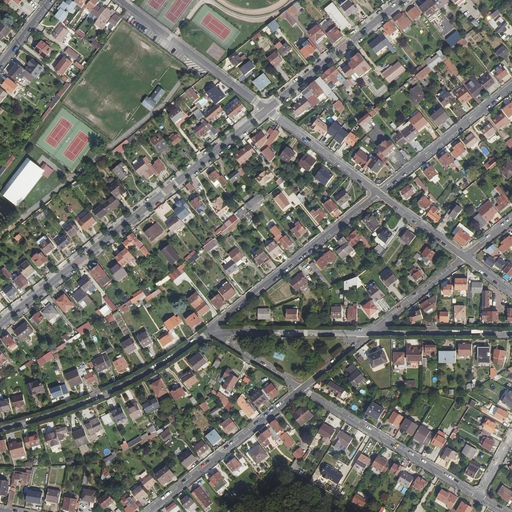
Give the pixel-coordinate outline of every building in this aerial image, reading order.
[(75,0),(74,2),(82,8),(88,0),(75,0)] [(99,2),(95,0),(88,0),(82,8),(80,10),(83,12),(85,8),(86,9),(85,11),(88,14),(90,12),(91,12),(96,6),(99,2)] [(426,0),(419,7),(420,8),(428,1),(427,0),(426,0)] [(430,0),(428,1),(440,15),(443,12),(440,8),(432,0),(430,0)] [(448,0),(432,0),(440,8),(449,1),(448,0)] [(341,7),(348,16),(352,13),(353,14),(358,11),(349,1),(341,7)] [(420,8),(431,22),(440,15),(428,1),(420,8)] [(59,11),(55,17),(62,22),(68,14),(67,13),(71,8),(64,2),(58,10),(59,11)] [(298,2),(293,5),(297,10),(302,7),(298,2)] [(324,10),(342,31),(350,24),(333,3),(324,10)] [(293,5),(287,11),(291,16),(298,11),(297,10),(293,5)] [(101,10),(96,6),(91,12),(88,16),(91,19),(94,15),(99,19),(105,10),(102,7),(101,10)] [(421,14),(416,7),(408,13),(413,20),(421,14)] [(114,14),(107,8),(105,10),(99,19),(95,23),(97,25),(98,24),(104,28),(106,25),(106,24),(105,23),(108,21),(114,14)] [(486,19),(498,33),(503,29),(504,31),(507,29),(505,27),(507,24),(501,16),(495,22),(493,19),(501,12),(498,9),(486,19)] [(291,16),(287,11),(281,15),(284,18),(286,17),(293,26),(297,23),(291,16)] [(402,30),(412,22),(404,13),(402,14),(401,13),(394,18),(395,21),(402,30)] [(116,14),(110,22),(116,27),(122,19),(116,14)] [(6,37),(12,29),(0,20),(0,39),(1,40),(4,36),(6,37)] [(273,33),(280,27),(275,20),(262,31),(264,33),(270,29),(273,33)] [(385,30),(382,33),(383,34),(386,38),(397,29),(390,21),(384,26),(385,27),(384,28),(385,30)] [(326,35),(333,45),(343,36),(338,30),(339,30),(338,28),(336,28),(333,24),(330,25),(325,30),(323,32),(325,35),(326,35)] [(61,43),(69,32),(61,26),(53,36),(61,43)] [(322,37),(325,35),(323,32),(318,26),(309,33),(318,44),(321,41),(323,39),(322,37)] [(44,30),(42,34),(48,38),(51,35),(44,30)] [(453,35),(459,41),(463,38),(458,31),(453,35)] [(376,54),(390,43),(386,38),(383,34),(369,45),(376,54)] [(446,41),(451,47),(457,43),(459,41),(453,35),(446,41)] [(459,41),(457,43),(460,46),(463,44),(465,46),(468,44),(465,40),(463,38),(459,41)] [(306,58),(317,49),(310,40),(299,48),(306,58)] [(91,44),(98,50),(101,46),(94,41),(91,44)] [(48,46),(50,44),(46,42),(45,44),(42,42),(34,52),(44,59),(52,49),(48,46)] [(275,46),(284,57),(292,50),(287,44),(283,46),(280,42),(275,46)] [(495,53),(500,60),(507,55),(508,56),(510,55),(509,53),(504,46),(495,53)] [(66,47),(63,51),(73,59),(76,55),(66,47)] [(270,61),(274,67),(283,60),(276,52),(268,59),(270,61)] [(350,65),(359,76),(363,73),(364,75),(372,69),(360,53),(352,60),(353,62),(350,65)] [(440,57),(456,77),(460,74),(443,54),(440,57)] [(230,60),(237,68),(246,60),(244,57),(241,60),(237,55),(230,60)] [(63,76),(73,63),(65,57),(55,70),(63,76)] [(424,62),(428,66),(433,62),(430,58),(424,62)] [(35,77),(40,81),(47,72),(32,60),(25,69),(35,77)] [(246,76),(256,68),(251,61),(240,69),(246,76)] [(387,71),(386,70),(382,74),(389,82),(405,69),(399,61),(393,66),(387,71)] [(25,69),(18,64),(9,75),(17,81),(20,77),(22,74),(24,76),(32,82),(35,77),(25,69)] [(356,80),(360,77),(359,76),(350,65),(343,70),(349,77),(351,75),(356,80)] [(346,80),(334,66),(321,77),(331,90),(337,86),(350,103),(354,100),(345,90),(341,84),(343,82),(347,88),(351,86),(349,83),(347,82),(346,80)] [(419,80),(425,87),(429,84),(426,81),(425,82),(422,78),(431,70),(428,66),(426,68),(422,71),(416,75),(419,80)] [(491,73),(493,75),(502,69),(499,66),(491,73)] [(493,75),(500,84),(503,82),(501,79),(508,74),(506,71),(508,70),(506,67),(505,66),(502,69),(493,75)] [(266,88),(271,83),(264,74),(253,82),(257,87),(258,86),(260,89),(264,86),(266,88)] [(413,85),(419,80),(416,75),(400,88),(402,90),(412,83),(413,85)] [(479,82),(486,90),(490,86),(489,85),(494,82),(489,75),(479,82)] [(331,90),(321,77),(302,92),(305,97),(307,99),(312,95),(318,102),(323,98),(322,96),(322,95),(324,94),(326,96),(329,93),(332,91),(331,90)] [(471,81),(472,83),(468,87),(476,97),(484,90),(474,78),(471,81)] [(12,94),(17,87),(8,79),(3,86),(12,94)] [(211,90),(207,93),(216,104),(217,103),(226,97),(221,90),(219,91),(218,90),(215,86),(211,90)] [(406,95),(415,106),(426,96),(417,86),(406,95)] [(197,96),(191,88),(185,93),(194,103),(201,98),(198,95),(197,96)] [(467,103),(473,98),(465,88),(455,95),(463,104),(466,102),(467,103)] [(329,93),(336,102),(339,99),(332,91),(329,93)] [(155,92),(149,99),(145,106),(151,110),(161,96),(155,92)] [(452,105),(457,102),(449,92),(439,99),(445,106),(450,102),(452,105)] [(58,95),(49,107),(50,108),(52,109),(61,97),(58,95)] [(307,99),(305,97),(292,108),(298,116),(311,105),(307,99)] [(343,111),(345,107),(339,99),(336,102),(333,105),(341,113),(343,111)] [(246,109),(239,101),(232,107),(231,106),(224,112),(230,119),(234,115),(236,117),(246,109)] [(511,101),(510,103),(511,104),(503,110),(509,118),(511,115),(511,101)] [(204,116),(209,122),(223,111),(217,103),(216,104),(203,115),(204,116)] [(370,113),(372,116),(380,109),(378,106),(376,108),(371,112),(370,113)] [(41,119),(43,121),(52,109),(50,108),(41,119)] [(169,115),(175,123),(181,118),(184,116),(178,108),(169,115)] [(442,108),(431,116),(439,126),(442,124),(443,124),(447,121),(447,120),(450,118),(442,108)] [(417,131),(428,122),(421,113),(410,121),(417,131)] [(510,122),(503,113),(496,118),(496,117),(492,120),(499,129),(504,125),(505,126),(510,122)] [(369,114),(359,122),(362,126),(372,118),(369,114)] [(317,131),(324,136),(327,132),(331,127),(318,118),(311,127),(315,130),(317,132),(317,131)] [(372,118),(362,126),(364,127),(373,119),(372,118)] [(407,140),(409,142),(420,134),(417,131),(410,121),(403,126),(402,125),(398,128),(401,132),(407,140)] [(151,124),(149,122),(139,130),(141,132),(151,124)] [(214,136),(218,133),(215,129),(213,127),(211,128),(210,126),(206,122),(194,132),(199,138),(207,132),(210,130),(214,136)] [(331,127),(327,132),(330,135),(331,134),(333,135),(335,137),(335,138),(337,140),(339,141),(338,142),(341,145),(344,141),(349,134),(342,129),(342,128),(335,122),(331,127)] [(497,131),(490,123),(486,127),(487,128),(482,132),(488,139),(497,131)] [(270,163),(275,156),(269,148),(280,133),(276,130),(268,140),(260,150),(270,163)] [(140,134),(138,131),(129,138),(131,140),(140,134)] [(400,146),(407,140),(401,132),(398,135),(396,133),(392,136),(397,143),(396,144),(397,145),(399,144),(400,146)] [(252,140),(260,150),(268,140),(263,133),(257,138),(256,136),(252,140)] [(349,134),(344,141),(349,144),(349,143),(353,146),(358,139),(351,133),(349,134)] [(168,145),(159,134),(151,140),(160,152),(168,145)] [(175,136),(174,134),(168,138),(174,146),(181,140),(177,135),(175,136)] [(468,140),(464,143),(469,149),(478,141),(473,135),(468,140)] [(117,152),(118,153),(123,149),(122,148),(129,142),(127,140),(115,149),(117,152)] [(380,151),(386,157),(397,148),(391,140),(388,143),(386,140),(377,147),(380,151)] [(455,150),(452,153),(456,159),(457,159),(459,161),(461,159),(459,156),(467,150),(461,142),(454,148),(455,150)] [(256,152),(250,145),(246,148),(241,153),(240,152),(234,156),(240,165),(256,152)] [(295,154),(287,148),(280,157),(288,164),(291,160),(294,162),(296,159),(293,157),(295,154)] [(373,160),(370,158),(360,150),(354,159),(363,166),(362,167),(365,170),(369,165),(373,160)] [(377,173),(387,159),(386,157),(380,151),(368,166),(377,173)] [(450,165),(455,162),(448,153),(446,155),(445,153),(439,158),(446,168),(447,167),(448,168),(450,166),(450,165)] [(15,157),(12,154),(3,166),(6,169),(15,157)] [(307,157),(305,155),(298,164),(309,172),(316,162),(310,157),(308,159),(307,158),(307,157)] [(156,176),(157,177),(160,175),(159,174),(165,169),(164,168),(165,167),(158,160),(155,163),(156,164),(153,166),(146,157),(143,159),(145,162),(156,176)] [(54,171),(49,166),(48,168),(44,165),(41,168),(28,158),(1,193),(19,207),(43,175),(48,179),(54,171)] [(497,161),(494,158),(486,164),(489,168),(490,169),(497,163),(496,162),(497,161)] [(499,168),(508,179),(511,175),(511,166),(508,161),(499,168)] [(150,181),(156,176),(145,162),(136,170),(142,178),(144,176),(146,178),(147,177),(150,181)] [(125,166),(122,163),(113,171),(121,181),(128,176),(122,168),(125,166)] [(430,180),(438,174),(432,166),(424,172),(430,180)] [(334,176),(330,173),(326,171),(327,169),(323,167),(315,178),(326,186),(334,176)] [(262,186),(274,176),(268,169),(265,172),(264,171),(255,179),(258,182),(259,181),(262,186)] [(227,181),(223,176),(221,178),(216,171),(208,177),(214,185),(218,181),(222,185),(227,181)] [(242,175),(238,171),(229,178),(233,183),(242,175)] [(281,185),(283,183),(285,182),(282,177),(277,181),(281,185)] [(428,190),(418,177),(415,180),(420,186),(421,185),(426,191),(428,190)] [(114,196),(115,197),(120,194),(122,196),(126,192),(117,181),(108,189),(114,196)] [(413,189),(410,185),(401,192),(406,199),(413,193),(411,191),(413,189)] [(499,205),(496,208),(499,212),(508,205),(508,204),(511,202),(499,186),(495,189),(501,195),(502,196),(499,199),(498,197),(494,200),(499,205)] [(351,198),(345,191),(335,198),(341,206),(351,198)] [(175,205),(182,199),(177,193),(170,199),(175,205)] [(436,203),(437,201),(431,193),(429,195),(436,203)] [(275,199),(284,210),(290,204),(282,194),(275,199)] [(257,205),(262,200),(258,195),(246,205),(250,210),(252,209),(257,205)] [(113,210),(121,204),(115,197),(114,196),(107,202),(106,200),(101,204),(102,205),(108,213),(109,213),(113,209),(113,210)] [(220,197),(218,199),(223,205),(226,203),(220,197)] [(423,206),(430,211),(435,205),(424,197),(418,204),(422,208),(423,206)] [(191,204),(200,215),(202,215),(205,213),(205,211),(207,209),(198,198),(195,201),(193,200),(191,202),(191,204)] [(177,215),(182,221),(191,214),(187,210),(190,207),(184,199),(181,202),(180,202),(177,205),(178,206),(179,207),(177,209),(174,211),(177,215)] [(220,216),(230,208),(226,203),(223,205),(218,199),(212,203),(218,210),(219,211),(217,213),(220,216)] [(325,205),(331,213),(338,207),(331,199),(325,205)] [(480,214),(487,222),(490,220),(491,220),(493,218),(493,217),(493,216),(494,215),(498,212),(495,208),(489,200),(477,210),(479,214),(480,214)] [(454,204),(447,213),(455,220),(462,210),(454,204)] [(99,220),(108,213),(102,205),(93,212),(99,220)] [(250,210),(246,205),(238,212),(242,217),(250,210)] [(434,206),(428,215),(438,222),(441,218),(435,214),(438,210),(434,206)] [(312,215),(318,222),(326,216),(320,208),(312,215)] [(81,221),(90,213),(88,211),(79,218),(81,221)] [(85,231),(97,222),(90,213),(81,221),(78,223),(85,231)] [(363,220),(372,232),(380,226),(374,218),(375,217),(373,214),(372,215),(371,214),(363,220)] [(487,222),(480,214),(479,214),(474,218),(482,228),(488,223),(487,222)] [(173,220),(167,226),(171,232),(172,233),(179,227),(182,227),(185,224),(182,221),(177,215),(172,219),(173,220)] [(236,216),(224,226),(227,229),(229,227),(229,226),(234,221),(235,222),(238,219),(236,216)] [(64,229),(71,237),(79,231),(73,222),(64,229)] [(298,239),(302,236),(300,234),(305,230),(299,222),(296,224),(298,226),(292,231),(298,239)] [(450,235),(454,238),(460,230),(471,237),(474,234),(459,223),(450,235)] [(164,232),(157,224),(145,233),(152,241),(164,232)] [(224,226),(224,225),(217,231),(217,232),(216,233),(217,234),(221,231),(222,232),(227,229),(224,226)] [(280,242),(285,247),(288,244),(289,246),(292,243),(286,235),(284,237),(281,234),(282,233),(280,230),(278,231),(277,230),(278,228),(276,225),(271,229),(276,236),(273,238),(275,241),(277,244),(280,242)] [(368,249),(371,246),(370,246),(370,245),(366,240),(363,237),(362,236),(357,230),(346,239),(352,247),(361,239),(364,242),(363,243),(368,249)] [(393,235),(386,230),(379,238),(386,243),(393,235)] [(471,237),(460,230),(454,238),(465,246),(471,237)] [(410,245),(416,238),(410,234),(407,231),(401,239),(410,245)] [(19,234),(15,238),(19,243),(23,240),(19,234)] [(151,254),(140,240),(138,241),(133,234),(128,238),(130,240),(124,244),(127,248),(128,249),(136,243),(141,249),(140,249),(147,258),(151,254)] [(39,246),(47,256),(58,248),(50,237),(47,240),(44,236),(36,243),(39,246)] [(56,243),(62,250),(70,244),(64,236),(56,243)] [(503,245),(498,249),(500,251),(502,254),(511,246),(511,237),(511,238),(510,236),(501,243),(503,245)] [(337,252),(342,259),(348,254),(351,258),(358,253),(352,247),(346,239),(344,237),(338,242),(340,245),(343,248),(337,252)] [(213,240),(212,238),(205,243),(206,244),(205,245),(206,246),(213,240)] [(217,245),(213,240),(206,246),(203,248),(207,252),(217,245)] [(277,244),(275,241),(266,248),(274,259),(284,251),(277,244)] [(383,249),(378,245),(374,249),(379,254),(383,249)] [(491,255),(491,254),(493,256),(495,255),(498,252),(500,251),(498,249),(494,245),(487,250),(491,255)] [(162,252),(173,265),(180,259),(169,246),(162,252)] [(128,249),(127,248),(115,258),(119,262),(120,263),(123,267),(134,257),(128,249)] [(237,248),(229,255),(232,260),(238,266),(243,262),(240,259),(244,257),(237,248)] [(272,260),(262,248),(255,253),(257,255),(254,258),(260,265),(263,263),(265,265),(272,260)] [(421,261),(429,267),(438,255),(429,249),(424,256),(424,257),(421,261)] [(336,258),(331,251),(317,262),(322,269),(336,258)] [(40,267),(48,261),(42,253),(38,256),(37,255),(32,259),(36,264),(38,264),(40,267)] [(494,259),(490,256),(485,262),(493,268),(495,265),(501,269),(502,268),(505,264),(506,263),(499,258),(497,261),(494,259)] [(399,267),(404,260),(401,258),(396,265),(399,267)] [(238,266),(232,260),(223,267),(229,275),(239,267),(238,266)] [(18,268),(23,274),(26,278),(35,271),(27,261),(18,268)] [(120,263),(119,262),(110,269),(112,272),(117,268),(116,267),(120,263)] [(326,279),(313,262),(310,265),(320,278),(321,278),(323,281),(326,279)] [(117,268),(112,272),(119,281),(128,273),(123,267),(120,263),(116,267),(117,268)] [(416,263),(413,265),(416,268),(422,276),(425,274),(416,263)] [(505,264),(502,268),(504,270),(504,271),(511,276),(511,274),(511,265),(510,263),(508,267),(505,264)] [(111,280),(99,265),(91,272),(103,286),(111,280)] [(1,271),(8,280),(12,277),(4,268),(1,271)] [(421,278),(423,276),(422,276),(416,268),(410,273),(411,274),(415,280),(416,281),(421,278)] [(178,269),(171,274),(176,280),(182,275),(178,269)] [(388,287),(398,279),(392,272),(391,270),(390,271),(381,278),(388,287)] [(128,273),(119,281),(119,282),(128,274),(128,273)] [(21,289),(29,282),(26,278),(23,274),(14,281),(21,289)] [(307,281),(301,274),(290,283),(295,290),(307,281)] [(171,278),(168,276),(164,279),(156,284),(158,287),(171,278)] [(82,280),(78,283),(82,288),(85,293),(95,285),(88,277),(83,281),(82,280)] [(354,278),(344,282),(344,289),(345,289),(349,289),(349,285),(356,285),(356,278),(354,278)] [(468,290),(468,284),(468,279),(456,279),(455,290),(468,290)] [(328,289),(332,286),(327,280),(323,284),(328,289)] [(374,281),(365,289),(376,303),(380,300),(383,297),(385,295),(374,281)] [(483,291),(483,283),(472,283),(472,284),(468,284),(468,290),(468,297),(472,297),(472,293),(483,293),(483,292),(483,291)] [(11,284),(3,290),(9,298),(18,291),(11,284)] [(224,287),(219,291),(227,300),(231,297),(232,298),(233,297),(232,296),(236,293),(228,284),(224,287)] [(453,294),(453,285),(447,285),(447,287),(444,287),(444,295),(453,294)] [(85,293),(82,288),(72,296),(81,306),(90,299),(85,293)] [(142,291),(143,292),(145,295),(147,297),(151,295),(146,288),(142,291)] [(151,295),(147,298),(149,300),(162,292),(160,289),(151,295)] [(143,292),(130,301),(133,304),(145,295),(143,292)] [(197,293),(188,300),(202,317),(211,309),(207,305),(203,308),(201,305),(205,302),(197,293)] [(65,295),(59,300),(60,300),(58,302),(66,312),(73,306),(65,295)] [(216,306),(218,309),(226,303),(219,295),(212,301),(215,305),(214,306),(214,307),(216,306)] [(436,299),(436,296),(421,305),(426,312),(433,307),(435,310),(436,309),(436,306),(436,299)] [(130,301),(128,297),(115,306),(118,309),(119,308),(130,301)] [(115,306),(109,298),(105,300),(114,311),(118,309),(115,306)] [(378,306),(373,300),(363,309),(369,317),(378,310),(376,308),(378,306)] [(133,306),(130,301),(119,308),(122,313),(125,311),(126,313),(130,310),(128,308),(133,306)] [(105,317),(112,312),(107,305),(100,311),(103,315),(105,317)] [(43,313),(47,318),(49,321),(58,314),(52,306),(43,313)] [(348,321),(357,321),(357,306),(354,306),(354,310),(348,309),(348,321)] [(455,306),(455,318),(465,318),(465,307),(455,306)] [(332,308),(332,318),(342,318),(342,308),(332,308)] [(258,319),(270,319),(270,311),(258,310),(258,319)] [(287,310),(287,320),(298,320),(298,310),(287,310)] [(43,313),(41,311),(39,313),(38,312),(35,314),(36,315),(30,320),(34,326),(37,323),(39,325),(47,318),(43,313)] [(423,318),(421,311),(412,314),(413,317),(411,318),(412,321),(414,321),(415,321),(423,318)] [(498,313),(488,313),(483,312),(483,320),(488,320),(488,321),(498,321),(498,313)] [(448,313),(436,313),(436,323),(440,323),(440,320),(444,321),(448,321),(448,313)] [(109,323),(115,320),(112,314),(106,317),(109,323)] [(186,320),(192,328),(197,325),(201,322),(195,314),(186,320)] [(165,324),(171,332),(171,333),(174,331),(173,329),(180,324),(179,324),(181,322),(178,317),(176,318),(175,317),(165,324)] [(84,331),(91,326),(89,322),(82,327),(84,331)] [(17,330),(15,332),(22,341),(33,332),(29,327),(30,327),(27,323),(22,326),(21,325),(16,328),(17,330)] [(94,328),(93,325),(91,326),(84,331),(80,334),(81,336),(94,328)] [(163,347),(176,339),(171,333),(171,332),(160,339),(161,340),(160,341),(163,347)] [(144,348),(153,342),(147,333),(138,338),(144,348)] [(17,346),(9,336),(3,340),(11,351),(17,346)] [(128,354),(137,349),(132,339),(123,344),(128,354)] [(426,342),(423,342),(423,349),(423,356),(426,356),(426,354),(437,354),(437,346),(426,346),(426,342)] [(67,347),(66,343),(55,350),(53,351),(53,355),(56,354),(59,352),(67,347)] [(459,355),(472,355),(472,345),(459,345),(459,355)] [(412,346),(407,346),(407,358),(407,362),(419,362),(419,364),(423,364),(423,358),(423,356),(423,349),(412,349),(412,346)] [(283,360),(286,353),(276,349),(273,356),(283,360)] [(495,357),(494,364),(502,365),(503,359),(504,359),(505,351),(495,350),(494,357),(495,357)] [(53,351),(50,353),(45,356),(46,360),(54,357),(54,356),(53,355),(53,351)] [(369,357),(373,368),(387,362),(383,351),(369,357)] [(439,362),(456,363),(456,352),(439,352),(439,362)] [(200,353),(189,362),(196,371),(207,361),(200,353)] [(407,362),(407,358),(404,358),(404,353),(394,353),(394,370),(403,371),(403,369),(407,369),(407,362)] [(113,366),(107,355),(93,362),(95,367),(98,373),(113,366)] [(115,362),(119,372),(128,367),(122,355),(117,357),(118,360),(115,362)] [(215,372),(221,363),(217,360),(211,369),(215,372)] [(28,363),(20,368),(22,371),(30,366),(28,363)] [(366,380),(356,367),(349,372),(352,376),(349,379),(356,388),(366,380)] [(83,382),(82,379),(80,376),(79,372),(78,370),(65,376),(70,388),(83,382)] [(83,382),(85,386),(92,383),(93,384),(95,383),(94,382),(97,380),(93,370),(87,373),(88,375),(85,376),(85,377),(82,379),(83,382)] [(188,375),(182,379),(188,388),(191,386),(198,380),(191,370),(187,373),(188,375)] [(223,388),(230,393),(239,379),(234,376),(231,374),(233,372),(228,370),(223,378),(228,381),(223,388)] [(246,377),(243,381),(248,385),(251,380),(246,377)] [(41,380),(28,385),(31,396),(36,394),(37,397),(45,394),(41,380)] [(162,385),(159,381),(152,385),(159,397),(168,392),(163,384),(162,385)] [(350,394),(330,382),(327,388),(336,394),(335,396),(345,402),(350,394)] [(54,398),(69,393),(66,384),(51,389),(54,398)] [(264,390),(272,400),(279,394),(272,384),(264,390)] [(174,391),(171,392),(176,401),(186,395),(181,388),(177,391),(175,392),(174,391)] [(225,407),(229,401),(214,389),(213,392),(215,395),(225,407)] [(268,399),(260,390),(250,398),(258,407),(268,399)] [(511,391),(510,390),(503,403),(511,407),(511,391)] [(15,408),(20,407),(20,406),(25,404),(23,395),(13,398),(15,408)] [(149,402),(143,405),(147,413),(161,406),(157,399),(150,403),(149,402)] [(257,411),(248,400),(246,403),(244,400),(239,405),(249,418),(255,414),(254,413),(257,411)] [(12,409),(10,401),(0,403),(0,404),(0,405),(2,412),(12,409)] [(372,403),(366,413),(378,420),(381,417),(383,418),(386,414),(383,412),(385,409),(373,401),(372,403)] [(131,404),(126,407),(133,421),(143,415),(138,406),(134,408),(133,407),(131,404)] [(298,410),(299,411),(293,415),(302,426),(313,416),(305,405),(298,410)] [(211,412),(213,416),(222,410),(219,407),(211,412)] [(495,416),(505,422),(509,414),(499,409),(495,416)] [(127,418),(123,410),(117,413),(116,411),(112,413),(117,423),(127,418)] [(389,421),(398,427),(404,418),(394,412),(389,421)] [(107,416),(106,414),(101,416),(106,425),(112,422),(109,415),(107,416)] [(489,436),(490,436),(491,433),(492,433),(498,422),(488,416),(483,425),(484,426),(483,428),(484,429),(482,432),(489,436)] [(104,429),(99,418),(86,424),(93,441),(98,438),(95,432),(104,429)] [(222,425),(228,433),(236,426),(230,418),(222,425)] [(401,428),(413,435),(416,430),(415,430),(418,426),(406,419),(401,428)] [(272,427),(280,438),(289,448),(295,444),(287,434),(286,435),(282,430),(283,429),(276,420),(270,425),(272,427)] [(156,432),(152,424),(146,427),(147,429),(142,431),(142,432),(139,433),(142,439),(143,440),(156,432)] [(323,424),(318,433),(325,437),(323,440),(328,443),(335,432),(323,424)] [(421,441),(428,430),(421,426),(413,438),(420,443),(421,441)] [(73,432),(71,428),(67,429),(67,427),(61,429),(60,427),(55,428),(57,432),(60,441),(65,440),(63,434),(68,433),(70,436),(74,435),(74,434),(73,432)] [(255,434),(266,448),(271,444),(267,439),(272,435),(276,440),(280,438),(272,427),(262,435),(259,431),(255,434)] [(203,434),(206,437),(213,431),(210,428),(203,434)] [(401,428),(400,430),(412,437),(413,435),(401,428)] [(165,442),(173,435),(170,433),(170,432),(171,431),(169,429),(159,436),(165,442)] [(84,430),(74,434),(74,435),(79,447),(89,443),(84,430)] [(213,431),(206,437),(213,446),(222,439),(215,430),(213,431)] [(428,430),(421,441),(428,446),(435,435),(428,430)] [(60,441),(57,432),(46,435),(50,447),(60,444),(60,441)] [(158,434),(156,432),(143,440),(140,442),(142,444),(158,434)] [(340,432),(332,445),(338,448),(339,448),(346,452),(353,440),(348,437),(340,432)] [(487,438),(489,436),(482,432),(480,435),(484,437),(481,443),(484,444),(482,447),(490,451),(495,442),(487,438)] [(446,441),(445,440),(443,439),(445,436),(440,433),(438,436),(437,435),(432,442),(441,448),(446,441)] [(38,435),(25,438),(28,448),(32,447),(41,444),(38,435)] [(130,448),(126,441),(124,442),(125,444),(121,446),(124,452),(130,448)] [(14,442),(8,444),(12,459),(26,456),(23,442),(17,444),(14,444),(14,442)] [(208,449),(203,442),(194,448),(200,455),(208,449)] [(268,456),(258,443),(246,454),(255,466),(268,456)] [(469,459),(471,460),(476,450),(467,445),(461,455),(469,459)] [(294,449),(291,451),(293,453),(298,459),(299,461),(302,458),(301,457),(305,454),(300,448),(296,451),(294,449)] [(460,454),(448,448),(442,459),(448,463),(451,459),(455,461),(460,454)] [(184,459),(181,462),(185,467),(195,459),(189,451),(182,457),(184,459)] [(301,464),(302,465),(309,453),(308,452),(301,464)] [(361,454),(356,464),(365,469),(370,460),(361,454)] [(384,459),(378,456),(372,466),(381,472),(388,461),(384,459)] [(241,465),(235,458),(227,465),(233,472),(241,465)] [(470,463),(465,473),(474,478),(481,466),(471,460),(469,459),(468,462),(470,463)] [(293,465),(290,470),(297,473),(300,469),(293,465)] [(327,465),(322,474),(323,475),(323,477),(327,479),(328,478),(339,485),(344,476),(341,474),(337,471),(337,472),(334,470),(334,469),(327,465)] [(403,472),(405,469),(399,465),(398,467),(394,465),(391,471),(400,477),(403,472)] [(156,476),(164,485),(175,476),(167,467),(156,476)] [(110,475),(106,469),(104,470),(103,474),(108,480),(111,477),(110,475)] [(30,484),(31,474),(14,472),(13,479),(27,481),(26,483),(30,484)] [(224,479),(218,472),(210,479),(211,480),(208,482),(215,491),(226,483),(223,479),(224,479)] [(412,478),(403,472),(400,477),(398,481),(408,488),(412,481),(411,480),(412,478)] [(157,482),(150,474),(141,481),(148,490),(153,487),(152,486),(157,482)] [(428,483),(418,477),(413,486),(421,491),(425,485),(426,486),(428,483)] [(0,494),(6,496),(9,482),(0,480),(0,494)] [(148,495),(141,486),(132,493),(138,500),(143,496),(145,498),(148,495)] [(510,500),(511,500),(511,489),(511,492),(502,487),(497,494),(502,497),(509,501),(510,500)] [(192,494),(204,509),(212,503),(200,488),(192,494)] [(49,490),(46,503),(56,504),(56,502),(59,503),(61,492),(49,490)] [(84,490),(82,501),(94,503),(96,492),(84,490)] [(447,507),(451,510),(458,498),(450,494),(449,495),(447,493),(442,490),(437,499),(448,506),(447,507)] [(28,493),(27,501),(41,504),(42,493),(31,491),(31,494),(28,493)] [(114,501),(108,493),(99,501),(106,510),(110,507),(109,506),(114,501)] [(126,511),(132,511),(138,507),(131,497),(129,498),(126,494),(121,499),(127,507),(125,509),(126,511)] [(366,501),(356,495),(353,500),(363,506),(366,501)] [(181,502),(187,509),(195,503),(189,496),(181,502)] [(76,507),(79,507),(79,504),(76,503),(77,500),(65,498),(63,509),(75,511),(76,507)] [(168,511),(180,511),(181,510),(177,506),(174,502),(166,509),(169,511),(168,511)] [(195,503),(187,509),(188,511),(196,505),(195,503)] [(470,511),(473,509),(462,503),(456,511),(470,511)]
